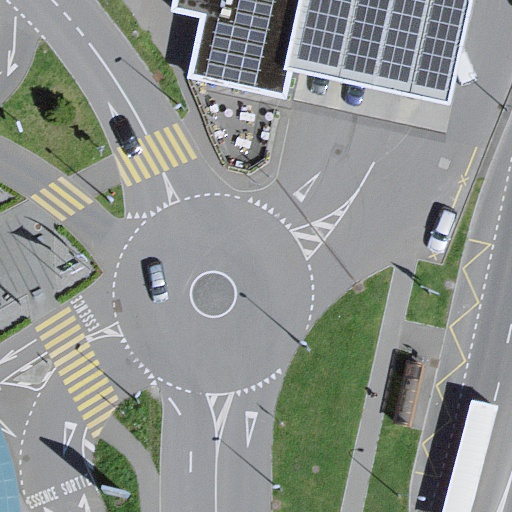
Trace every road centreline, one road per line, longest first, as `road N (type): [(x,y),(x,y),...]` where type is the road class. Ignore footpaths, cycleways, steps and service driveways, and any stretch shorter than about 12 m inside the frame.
road 1 (unclassified): [(187,239),(133,107),(54,0)]
road 2 (unclassified): [(220,359),(264,335),(276,284),(241,239),(187,239)]
road 3 (unclassified): [(187,239),(155,275),(153,312),(172,343),(220,359)]
road 4 (unclassified): [(217,511),(220,359)]
